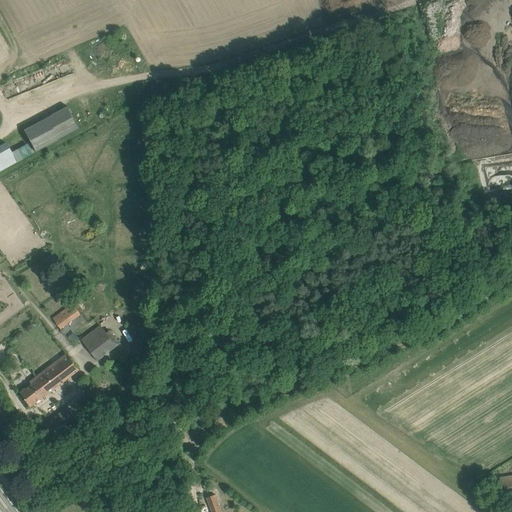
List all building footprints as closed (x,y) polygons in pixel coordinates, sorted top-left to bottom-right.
[(37,147),(82,127),(72,105),(27,126),(37,147)] [(5,142),(0,144),(0,171),(16,162),(5,142)] [(72,304),(53,318),(61,328),(79,315),(72,304)] [(95,357),(114,343),(108,336),(101,325),(81,339),(95,357)] [(80,369),(79,368),(87,362),(79,352),(72,358),(67,353),(30,381),(32,384),(21,392),(31,406),(80,369)] [(67,408),(45,424),(59,443),(80,426),(67,408)] [(503,499),(511,497),(511,476),(500,479),(503,499)] [(207,497),(212,511),(221,511),(216,494),(207,497)]
